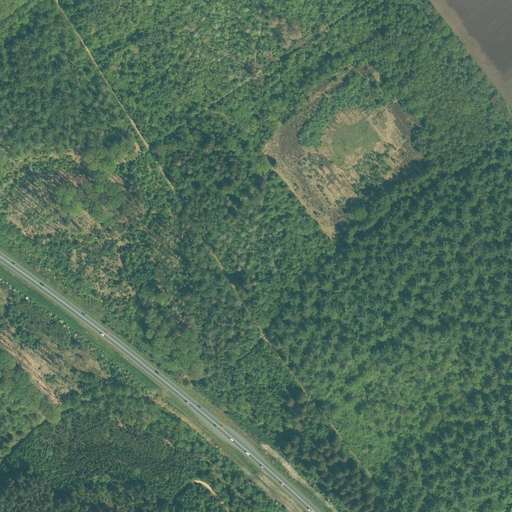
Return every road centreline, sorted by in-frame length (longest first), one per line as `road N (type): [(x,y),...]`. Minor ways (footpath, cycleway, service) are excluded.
road 1 (trunk): [(314,511),(172,387),(0,257)]
road 2 (track): [(412,0),(511,130)]
